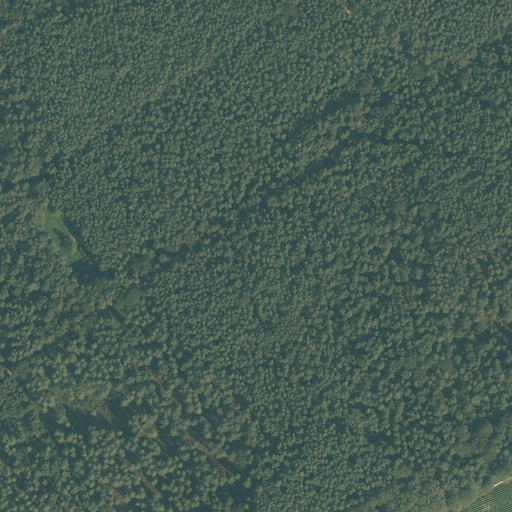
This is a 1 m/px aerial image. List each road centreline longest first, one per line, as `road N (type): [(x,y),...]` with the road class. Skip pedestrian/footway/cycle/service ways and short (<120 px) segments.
road 1 (track): [(0,376),(445,83)]
road 2 (track): [(351,511),(484,434)]
road 3 (track): [(362,511),(484,434)]
